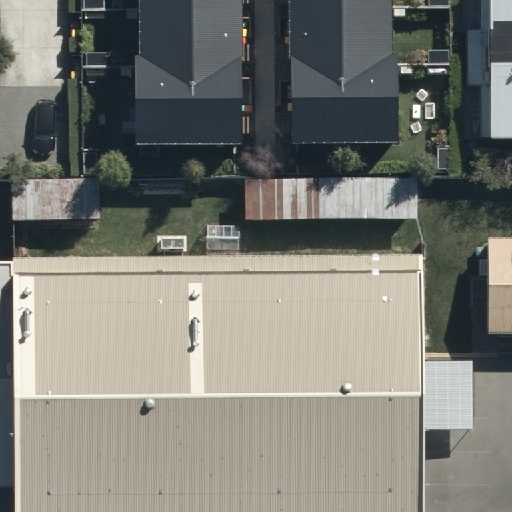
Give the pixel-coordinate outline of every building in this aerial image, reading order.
[(233,0),(134,0),(135,133),(234,133),(233,0)] [(385,0),(286,0),(287,134),(386,133),(385,0)] [(511,137),(511,0),(490,0),(492,138),(511,137)] [(79,82),(40,82),(40,165),(79,165),(79,82)] [(358,208),(343,208),(343,241),(424,242),(425,175),(359,174),(358,208)] [(511,332),(511,238),(491,239),(491,333),(511,332)] [(15,511),(425,511),(418,260),(12,261),(14,482),(15,511)] [(0,261),(0,482),(14,482),(12,261),(0,261)]
